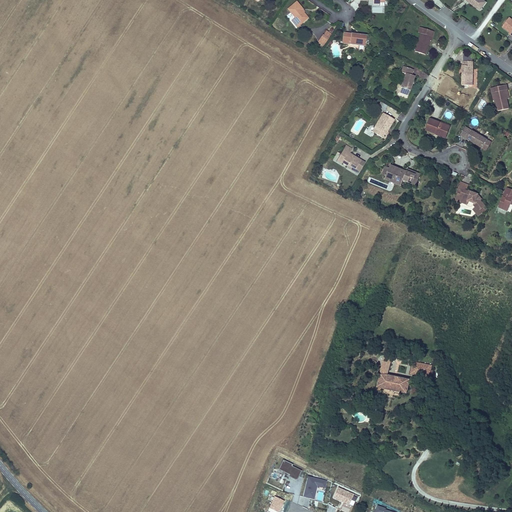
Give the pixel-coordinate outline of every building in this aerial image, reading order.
[(291,20),(297,27),(308,17),(302,9),(303,8),(297,0),(287,8),(295,17),(291,20)] [(486,3),(482,0),(465,0),(469,3),(470,1),(471,3),(470,4),(476,8),(478,5),(482,8),(486,3)] [(511,19),(508,16),(501,25),(509,31),(511,33),(511,35),(511,19)] [(415,51),(424,53),(428,39),(431,40),(433,31),(419,27),(417,32),(419,33),(415,51)] [(323,34),(318,42),(324,46),(332,33),(326,30),(324,34),(323,34)] [(342,42),(365,45),(366,34),(344,32),(342,42)] [(463,61),(462,61),(462,65),(461,65),(461,84),(472,84),(472,61),(463,61)] [(402,66),(401,71),(405,73),(401,86),(409,89),(414,75),(411,74),(412,69),(402,66)] [(494,91),(496,100),(498,110),(508,108),(506,97),(504,89),(507,88),(506,83),(490,87),(492,92),(494,91)] [(382,112),(374,126),(377,128),(374,132),(382,136),(384,132),(387,133),(388,131),(386,130),(388,126),(390,127),(394,119),(382,112)] [(425,130),(434,134),(436,130),(446,134),(449,126),(430,119),(425,130)] [(476,142),(475,144),(482,148),(487,139),(464,126),(459,135),(472,143),(473,141),(476,142)] [(487,139),(482,148),(486,150),(491,141),(487,139)] [(346,167),(358,174),(365,162),(350,153),(352,148),(345,145),(336,160),(340,163),(341,162),(347,165),(346,167)] [(420,172),(407,167),(406,169),(405,171),(402,170),(403,168),(390,163),(388,167),(385,176),(383,178),(389,181),(390,177),(401,181),(402,179),(407,181),(409,177),(412,178),(410,183),(415,185),(420,172)] [(400,185),(401,181),(390,177),(389,181),(400,185)] [(479,213),(485,209),(483,206),(485,204),(481,198),(478,194),(479,192),(471,189),(470,191),(466,189),(467,187),(468,182),(461,179),(457,189),(459,190),(457,195),(462,198),(463,196),(468,198),(475,200),(474,202),(475,205),(478,209),(477,209),(479,213)] [(511,188),(506,187),(497,207),(506,211),(510,203),(510,202),(511,202),(511,188)] [(406,359),(410,360),(411,351),(404,350),(403,357),(406,358),(406,359)] [(387,374),(390,357),(382,355),(376,386),(405,393),(408,379),(387,374)] [(412,361),(409,373),(428,376),(430,364),(412,361)] [(294,480),(299,470),(289,465),(290,464),(280,459),(276,467),(285,472),(284,475),(294,480)] [(311,496),(314,484),(317,485),(317,486),(321,487),(323,480),(305,476),(300,496),(308,498),(308,495),(311,496)] [(352,500),(354,496),(335,487),(330,497),(347,504),(349,498),(352,500)] [(275,511),(281,500),(272,495),(266,507),(275,511)]
